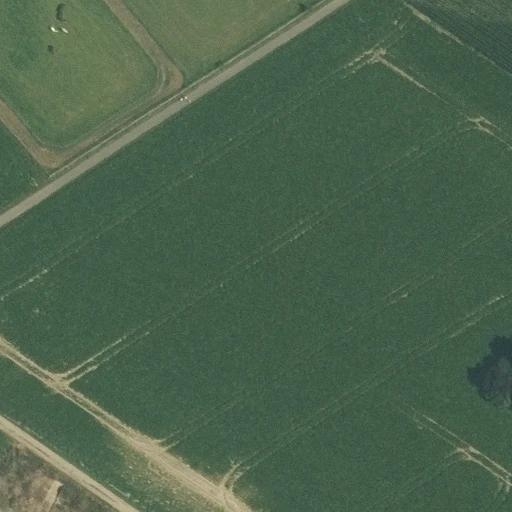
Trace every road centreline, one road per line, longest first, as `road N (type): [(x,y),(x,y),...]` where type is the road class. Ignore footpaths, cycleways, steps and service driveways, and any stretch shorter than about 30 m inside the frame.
road 1 (track): [(0,225),(347,0)]
road 2 (track): [(0,420),(132,511)]
